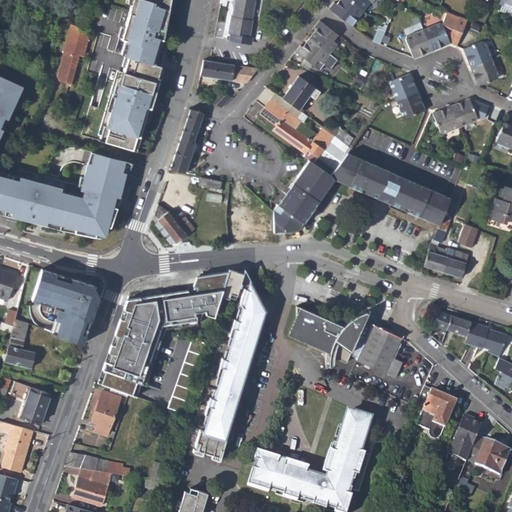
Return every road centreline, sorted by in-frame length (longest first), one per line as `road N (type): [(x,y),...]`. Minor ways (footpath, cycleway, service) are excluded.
road 1 (tertiary): [(36,511),(122,268)]
road 2 (residential): [(223,491),(241,444),(256,432),(284,354),(277,336),(287,255)]
road 3 (residential): [(312,7),(369,49),(511,107)]
road 4 (tertiary): [(183,92),(122,268)]
road 5 (residential): [(511,420),(410,329),(404,310),(414,285)]
road 6 (tertiary): [(287,255),(122,268)]
road 7 (residential): [(229,118),(312,7)]
road 8 (tertiary): [(122,268),(0,240)]
road 9 (residential): [(229,118),(273,151),(276,167),(256,175),(229,163)]
